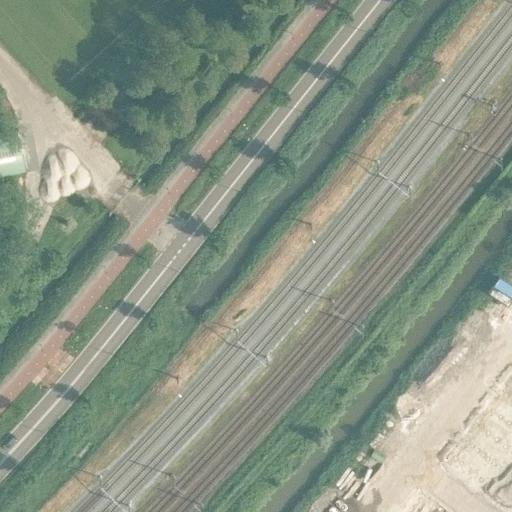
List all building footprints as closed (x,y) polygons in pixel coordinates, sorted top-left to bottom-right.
[(0,173),(24,169),(16,129),(0,132),(0,173)] [(511,380),(502,393),(511,401),(511,380)] [(511,401),(502,393),(489,409),(511,427),(511,401)] [(511,427),(489,409),(477,425),(509,451),(511,446),(511,427)] [(477,425),(464,441),(496,467),(509,451),(477,425)] [(464,441),(451,458),(483,483),(496,467),(464,441)] [(436,511),(421,499),(410,511),(436,511)]
